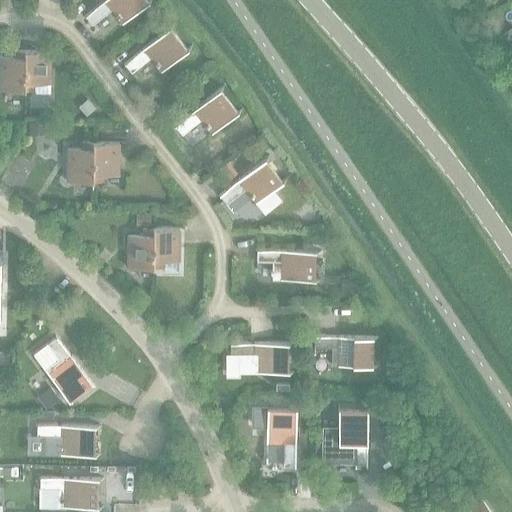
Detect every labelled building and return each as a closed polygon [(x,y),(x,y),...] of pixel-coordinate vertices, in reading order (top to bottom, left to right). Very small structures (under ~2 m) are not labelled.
[(122,23),(127,19),(148,2),(146,0),(103,0),(84,15),(92,25),(111,9),(122,23)] [(150,57),(161,71),(187,50),(168,27),(123,63),(131,73),(150,57)] [(0,89),(24,90),(24,50),(14,50),(14,57),(0,57),(0,89)] [(24,50),(24,90),(34,90),(35,83),(50,83),(50,51),(24,50)] [(200,119),(211,133),(237,112),(219,89),(174,125),(181,135),(200,119)] [(27,123),(27,136),(44,135),(44,123),(27,123)] [(92,181),(93,142),(82,142),(82,149),(67,148),(66,181),(92,181)] [(93,142),(92,181),(102,182),(103,174),(118,175),(118,142),(93,142)] [(227,188),(219,194),(219,195),(224,201),(226,204),(245,189),(256,202),(263,212),(279,200),(271,190),(282,181),(264,158),(227,188)] [(228,179),(237,173),(227,160),(219,167),(228,179)] [(142,235),(127,234),(126,267),(138,267),(138,281),(152,281),(152,267),(153,228),(142,228),(142,235)] [(153,228),(152,267),(163,267),(163,260),(178,261),(179,228),(153,228)] [(272,261),(272,279),(314,280),(314,250),(256,249),(256,261),(272,261)] [(342,278),(341,294),(353,294),(354,279),(342,278)] [(337,365),(371,366),(372,337),(314,335),(313,347),(337,348),(337,365)] [(33,354),(68,400),(91,382),(56,336),(33,354)] [(288,342),(230,342),(230,354),(238,354),(238,371),(254,371),(254,372),(288,372),(288,342)] [(266,406),(251,405),(251,422),(266,422),(266,442),(265,460),(283,461),(283,466),(294,467),(296,408),(266,408),(266,406)] [(337,438),(321,438),(321,462),(354,462),(354,468),(366,468),(367,410),(337,409),(337,438)] [(94,425),(36,424),(36,436),(44,436),(44,454),(60,454),(94,454),(94,425)] [(59,506),(97,507),(97,477),(39,477),(39,489),(59,489),(59,506)] [(490,511),(478,494),(469,500),(473,506),(463,511),(490,511)]
